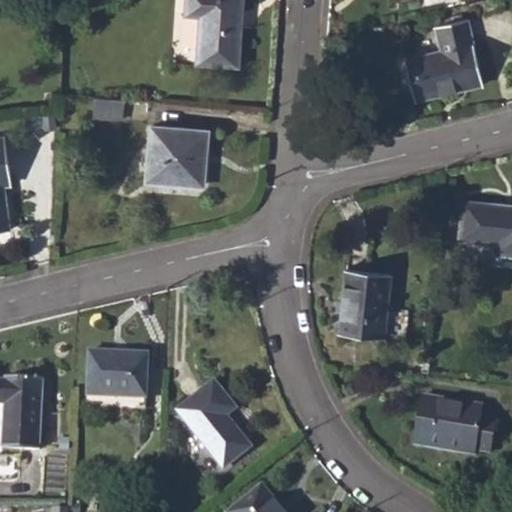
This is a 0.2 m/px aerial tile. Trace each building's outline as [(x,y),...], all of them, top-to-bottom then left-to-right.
[(186,0),(186,15),(200,16),(197,63),(239,66),(243,0),(186,0)] [(407,60),(416,102),(484,86),(469,19),(437,27),(442,52),(407,60)] [(94,98),(93,118),(123,120),(124,100),(94,98)] [(148,182),(201,185),(203,156),(206,156),(208,130),(151,126),(148,182)] [(0,137),(0,231),(11,230),(7,206),(5,186),(12,185),(5,137),(0,137)] [(461,240),(496,243),(496,253),(511,254),(511,206),(465,202),(461,240)] [(340,333),(386,338),(392,275),(346,271),(340,333)] [(88,394),(144,397),(147,355),(90,351),(88,394)] [(0,405),(5,405),(3,447),(39,448),(42,380),(7,378),(7,381),(0,380),(0,405)] [(178,411),(224,468),(251,447),(227,416),(236,408),(214,382),(178,411)] [(498,416),(511,418),(511,391),(502,390),(498,416)] [(413,444),(475,454),(476,449),(490,451),(496,417),(482,415),(483,406),(421,396),(413,444)] [(230,511),(283,511),(262,485),(230,511)]
